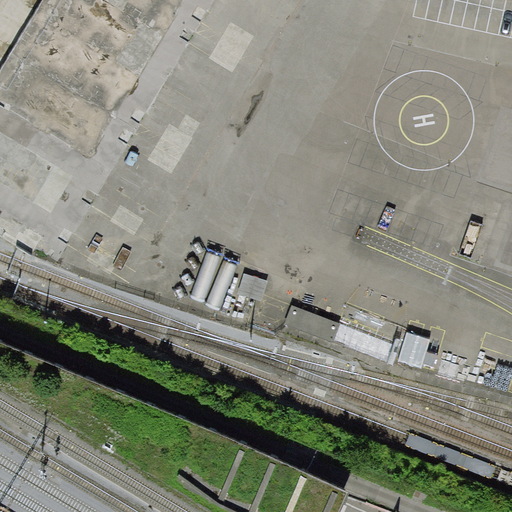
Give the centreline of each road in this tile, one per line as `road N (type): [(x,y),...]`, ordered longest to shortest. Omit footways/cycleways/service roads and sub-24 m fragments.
road 1 (motorway): [(309,511),(0,378)]
road 2 (motorway): [(0,458),(120,511)]
